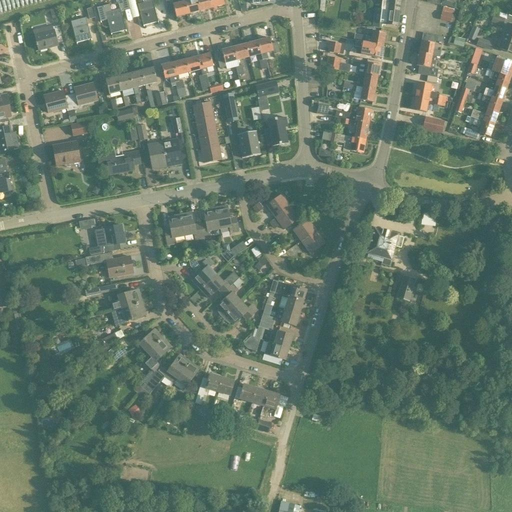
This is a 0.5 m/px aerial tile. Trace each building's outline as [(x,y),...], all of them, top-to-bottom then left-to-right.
[(127,0),(116,0),(119,9),(111,11),(109,4),(97,8),(100,21),(107,20),(111,34),(126,30),(121,12),(124,11),(124,10),(129,9),(127,0)] [(127,0),(132,18),(138,17),(134,0),(127,0)] [(143,26),(158,22),(152,0),(137,4),(143,26)] [(184,0),(178,0),(179,3),(173,5),(171,0),(165,0),(169,14),(175,13),(176,17),(188,14),(184,0)] [(184,0),(188,14),(199,11),(196,0),(184,0)] [(196,0),(199,11),(212,8),(210,0),(196,0)] [(374,8),(372,27),(381,29),(381,24),(397,26),(400,1),(389,0),(388,0),(381,0),(381,9),(374,8)] [(442,0),(442,2),(441,4),(440,6),(444,7),(444,5),(453,8),(456,0),(442,0)] [(454,9),(443,7),(442,12),(441,12),(440,20),(453,23),(455,15),(453,14),(454,9)] [(92,8),(87,9),(88,17),(89,19),(91,18),(95,17),(92,8)] [(52,19),(57,18),(55,9),(49,10),(52,19)] [(502,36),(508,38),(511,39),(511,22),(507,20),(505,20),(505,19),(493,15),(490,22),(502,27),(503,25),(506,27),(502,36)] [(76,43),(91,39),(86,18),(71,21),(76,43)] [(58,25),(53,27),(53,30),(34,35),(38,51),(49,48),(49,47),(57,45),(57,43),(62,42),(58,25)] [(474,41),(479,29),(473,26),(468,38),(474,41)] [(370,43),(383,46),(385,33),(373,31),(371,37),(365,36),(365,39),(364,42),(370,43)] [(444,37),(423,33),(421,41),(419,54),(436,57),(440,57),(442,58),(444,51),(433,49),(434,43),(434,41),(443,43),(444,37)] [(511,39),(508,38),(502,36),(498,49),(511,53),(511,39)] [(260,54),(262,60),(266,59),(268,58),(266,52),(272,51),(273,54),(280,53),(277,42),(271,44),(269,38),(257,41),(260,54)] [(381,58),(383,46),(370,43),(364,42),(365,39),(359,38),(359,41),(357,41),(357,45),(362,45),(360,54),(368,56),(381,58)] [(463,46),(465,40),(455,38),(453,44),(463,46)] [(476,45),(491,51),(494,44),(478,38),(476,45)] [(257,41),(245,44),(248,57),(260,54),(257,41)] [(338,54),(340,44),(329,42),(327,52),(338,54)] [(237,60),(248,57),(245,44),(233,47),(237,60)] [(219,68),(226,67),(225,63),(237,60),(233,47),(221,51),(223,56),(217,58),(219,68)] [(198,76),(200,83),(204,82),(204,84),(209,83),(206,74),(208,74),(206,68),(213,66),(210,54),(197,57),(200,69),(202,75),(198,76)] [(417,74),(427,76),(437,78),(451,80),(451,77),(440,75),(441,70),(434,68),(436,57),(419,54),(417,66),(419,66),(417,74)] [(197,57),(185,60),(188,72),(200,69),(197,57)] [(338,71),(341,59),(328,57),(326,68),(338,71)] [(473,57),(471,64),(470,64),(476,66),(477,66),(479,59),(473,57)] [(511,64),(504,62),(505,60),(497,57),(491,70),(510,77),(511,71),(511,64)] [(266,59),(262,60),(259,60),(261,70),(268,68),(266,59)] [(177,75),(188,72),(185,60),(174,63),(177,75)] [(365,70),(365,75),(377,77),(379,65),(358,61),(356,68),(365,70)] [(178,81),(177,75),(174,63),(161,66),(164,79),(169,77),(171,84),(171,87),(175,86),(175,82),(178,81)] [(476,66),(470,64),(471,64),(470,63),(467,73),(473,75),(476,66)] [(244,74),(242,65),(235,67),(237,76),(244,74)] [(153,68),(141,71),(145,85),(157,82),(153,68)] [(497,81),(495,86),(506,89),(510,77),(491,70),(487,69),(485,75),(489,77),(489,78),(497,81)] [(145,85),(141,71),(129,74),(133,88),(145,85)] [(129,74),(117,77),(121,91),(133,88),(129,74)] [(377,77),(365,75),(362,87),(375,90),(377,77)] [(121,91),(117,77),(105,80),(109,94),(121,91)] [(179,81),(178,81),(175,82),(175,86),(176,89),(180,88),(180,90),(185,89),(182,80),(179,81)] [(204,84),(204,82),(200,83),(202,91),(210,89),(209,83),(204,84)] [(281,82),(261,86),(263,98),(284,93),(281,82)] [(418,82),(415,96),(431,99),(434,100),(445,102),(446,97),(439,95),(439,93),(430,92),(431,85),(418,82)] [(75,94),(69,95),(73,110),(80,108),(79,105),(97,101),(92,83),(74,88),(75,94)] [(464,88),(469,90),(474,92),(476,86),(466,83),(464,88)] [(372,102),(375,90),(362,87),(357,86),(343,84),(343,85),(343,87),(342,88),(355,90),(355,92),(361,93),(360,100),(372,102)] [(485,89),(483,95),(502,102),(506,89),(495,86),(493,92),(485,89)] [(185,89),(180,90),(180,88),(176,89),(178,97),(186,95),(185,89)] [(469,90),(464,88),(462,88),(458,99),(465,101),(467,95),(468,95),(469,90)] [(66,109),(67,112),(73,110),(69,95),(64,97),(62,91),(44,96),(48,113),(66,109)] [(166,104),(163,92),(154,94),(157,107),(166,104)] [(498,113),(502,102),(483,95),(478,94),(477,99),(489,103),(487,110),(498,113)] [(0,119),(11,117),(6,95),(0,96),(0,119)] [(431,102),(431,99),(415,96),(412,110),(426,112),(428,101),(431,102)] [(239,98),(226,100),(231,124),(242,122),(239,98)] [(465,101),(458,99),(454,111),(461,114),(465,101)] [(137,104),(139,111),(151,107),(148,101),(137,104)] [(193,106),(195,121),(213,117),(210,103),(193,106)] [(319,104),(318,114),(329,117),(330,107),(319,104)] [(335,118),(338,118),(349,120),(357,122),(368,124),(371,110),(351,107),(350,114),(336,111),(335,118)] [(134,119),(131,109),(116,113),(118,123),(134,119)] [(472,111),(470,117),(494,125),(498,113),(487,110),(485,115),(472,111)] [(494,125),(470,117),(467,116),(464,122),(473,125),(481,128),(479,133),(489,137),(494,125)] [(195,121),(198,135),(216,132),(213,117),(195,121)] [(442,127),(444,121),(425,117),(422,130),(443,135),(444,129),(443,128),(443,127),(442,127)] [(179,118),(171,120),(174,135),(182,133),(179,118)] [(9,126),(8,121),(0,122),(0,151),(18,147),(15,133),(10,134),(9,126)] [(289,121),(269,124),(274,150),(289,148),(287,132),(290,131),(289,121)] [(86,122),(70,125),(72,137),(88,134),(86,122)] [(141,122),(135,123),(137,133),(138,140),(139,140),(139,141),(148,139),(145,125),(142,125),(141,122)] [(357,122),(355,138),(365,140),(368,124),(357,122)] [(242,133),(245,157),(262,154),(259,131),(242,133)] [(201,149),(219,146),(216,132),(198,135),(201,149)] [(344,144),(342,152),(349,153),(350,151),(363,154),(365,140),(355,138),(352,137),(332,133),(331,138),(330,141),(344,144)] [(181,164),(176,139),(162,142),(167,167),(181,164)] [(72,164),(80,163),(76,141),(52,145),(56,167),(63,165),(66,167),(70,166),(72,164)] [(152,170),(167,167),(162,142),(147,145),(152,170)] [(221,160),(219,146),(201,149),(204,163),(221,160)] [(134,170),(133,166),(140,164),(138,152),(124,154),(124,156),(115,158),(113,151),(96,155),(98,165),(106,163),(108,175),(134,170)] [(0,192),(11,190),(7,173),(4,159),(0,159),(0,192)] [(266,205),(275,218),(290,207),(281,195),(266,205)] [(227,206),(215,208),(219,229),(229,228),(230,234),(239,232),(236,217),(229,218),(227,206)] [(284,230),(299,219),(290,207),(275,218),(284,230)] [(215,208),(203,210),(206,223),(200,224),(203,239),(211,238),(210,231),(219,229),(215,208)] [(191,213),(180,215),(184,236),(193,234),(194,241),(203,239),(200,224),(194,225),(191,213)] [(168,217),(170,229),(164,231),(167,246),(176,245),(174,238),(184,236),(180,215),(168,217)] [(269,223),(273,229),(278,225),(274,219),(269,223)] [(293,230),(302,242),(317,232),(308,219),(293,230)] [(78,228),(93,227),(92,220),(78,221),(78,228)] [(125,243),(122,225),(104,229),(104,230),(95,231),(98,248),(89,250),(90,256),(120,250),(119,244),(125,243)] [(391,261),(392,260),(391,259),(395,247),(401,249),(404,238),(398,236),(398,235),(397,235),(390,233),(390,232),(382,230),(375,229),(375,228),(373,228),(373,230),(367,252),(366,254),(367,254),(366,258),(381,262),(381,264),(389,267),(391,261)] [(325,244),(317,232),(302,242),(310,254),(325,244)] [(234,256),(247,248),(243,241),(230,250),(234,256)] [(86,266),(106,262),(110,278),(133,273),(129,257),(113,260),(112,252),(85,257),(85,258),(75,260),(76,262),(76,266),(86,265),(86,266)] [(216,275),(209,268),(214,264),(209,258),(206,260),(204,257),(188,260),(190,266),(194,271),(197,277),(192,281),(200,290),(216,275)] [(263,267),(264,267),(267,263),(263,259),(254,269),(259,272),(263,267)] [(440,268),(432,266),(432,264),(423,262),(421,269),(430,271),(430,274),(438,275),(440,268)] [(217,290),(221,294),(233,284),(239,278),(233,272),(223,282),(216,275),(200,290),(208,298),(217,290)] [(396,298),(409,302),(416,279),(403,275),(396,298)] [(273,280),(269,292),(274,294),(278,282),(273,280)] [(116,284),(85,291),(85,293),(86,297),(100,294),(118,291),(116,284)] [(233,284),(221,294),(225,299),(216,307),(218,309),(216,311),(220,316),(222,318),(224,316),(240,301),(234,294),(239,290),(233,284)] [(292,286),(288,298),(303,303),(306,290),(292,286)] [(112,310),(113,311),(142,303),(138,290),(118,296),(119,301),(110,303),(112,310)] [(270,305),(274,294),(269,292),(267,298),(265,304),(270,305)] [(288,298),(284,310),(299,314),(303,303),(288,298)] [(224,316),(222,318),(224,321),(229,324),(231,323),(232,325),(242,316),(246,321),(258,311),(252,304),(247,308),(240,301),(224,316)] [(126,323),(126,321),(145,315),(142,303),(113,311),(111,312),(115,327),(126,323)] [(265,304),(260,321),(272,325),(274,319),(267,316),(270,305),(265,304)] [(284,310),(280,322),(295,326),(296,324),(299,325),(300,320),(299,320),(300,317),(298,316),(299,314),(284,310)] [(18,314),(9,315),(11,328),(20,327),(18,314)] [(260,321),(257,330),(255,338),(260,339),(263,328),(270,331),(272,325),(260,321)] [(114,333),(101,340),(104,346),(117,339),(124,336),(121,330),(114,333)] [(147,353),(162,339),(154,330),(139,344),(147,353)] [(277,332),(274,343),(289,348),(292,336),(277,332)] [(260,339),(255,338),(251,336),(243,344),(247,349),(256,351),(260,339)] [(145,364),(150,369),(157,363),(156,361),(170,347),(162,339),(147,353),(151,358),(145,364)] [(267,346),(272,348),(270,356),(285,360),(289,348),(274,343),(268,342),(267,346)] [(115,361),(126,352),(122,347),(108,359),(111,363),(115,360),(115,361)] [(173,384),(174,384),(189,362),(179,355),(167,372),(164,377),(173,384)] [(421,370),(413,358),(402,365),(409,377),(421,370)] [(199,369),(189,362),(174,384),(183,391),(199,369)] [(373,365),(371,374),(386,378),(389,370),(373,365)] [(138,385),(143,389),(156,373),(150,369),(138,385)] [(149,394),(163,377),(157,372),(156,373),(143,389),(149,394)] [(200,385),(195,402),(195,403),(201,405),(204,395),(207,396),(209,390),(217,392),(222,377),(210,374),(206,387),(200,385)] [(229,396),(234,381),(222,377),(217,392),(229,396)] [(255,388),(244,384),(239,399),(251,403),(255,388)] [(251,403),(262,406),(267,391),(255,388),(251,403)] [(266,418),(269,408),(275,410),(280,395),(267,391),(262,406),(263,406),(260,416),(266,418)] [(195,402),(189,400),(185,414),(184,413),(182,421),(188,423),(191,416),(195,403),(195,402)] [(222,414),(211,410),(210,415),(221,418),(220,418),(227,420),(229,413),(230,408),(224,407),(222,414)] [(233,422),(244,425),(246,421),(234,417),(235,415),(229,413),(227,420),(233,422)] [(259,420),(257,424),(256,429),(268,433),(271,423),(259,420)] [(257,424),(246,421),(244,425),(256,429),(257,424)] [(151,486),(151,467),(124,466),(124,485),(151,486)] [(73,477),(78,482),(85,473),(80,469),(73,477)] [(298,511),(300,506),(280,502),(277,511),(298,511)]
